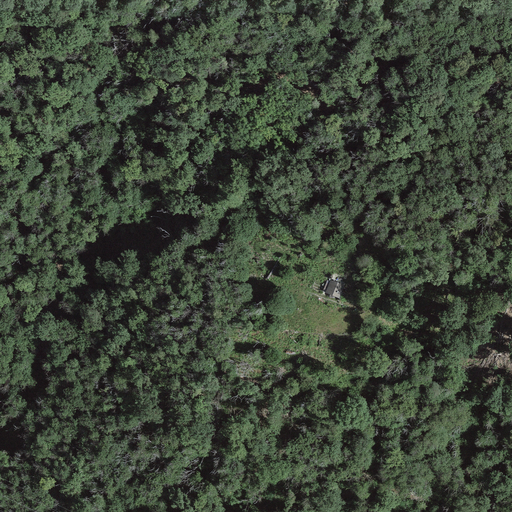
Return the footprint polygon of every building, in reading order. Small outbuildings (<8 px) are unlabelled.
[(467,154),(453,156),(455,165),(469,163),(467,154)] [(426,219),(418,216),(415,224),(423,227),(426,219)] [(380,219),(372,237),(387,243),(395,226),(380,219)] [(339,300),(344,287),(331,282),(325,295),(339,300)] [(325,317),(341,320),(344,303),(328,300),(325,317)]
